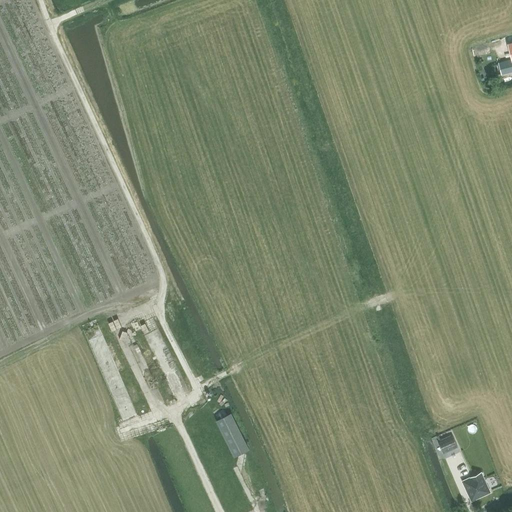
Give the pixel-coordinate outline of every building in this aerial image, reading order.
[(511,59),(498,63),(501,75),(511,71),(511,59)] [(183,390),(167,359),(156,364),(171,396),(183,390)] [(216,420),(234,456),(250,449),(231,412),(216,420)] [(191,424),(167,432),(175,455),(185,451),(179,434),(193,429),(191,424)] [(443,454),(458,447),(453,436),(438,443),(443,454)] [(249,470),(256,487),(265,483),(258,466),(249,470)] [(471,501),(490,492),(482,474),(481,472),(476,475),(462,481),(471,501)] [(228,511),(242,511),(250,509),(242,492),(223,501),(228,511)]
